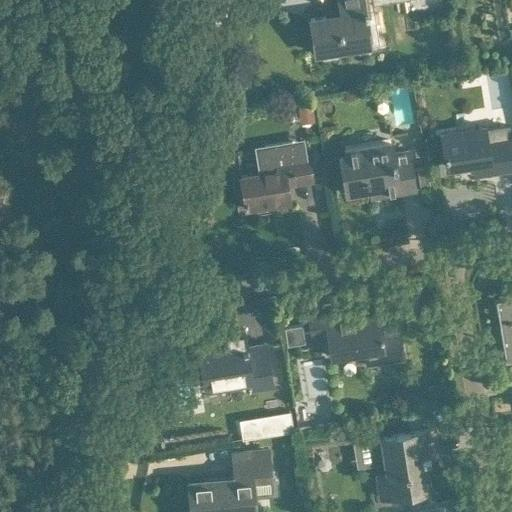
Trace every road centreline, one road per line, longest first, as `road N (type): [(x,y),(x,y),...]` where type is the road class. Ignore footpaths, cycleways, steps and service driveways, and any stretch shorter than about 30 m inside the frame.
road 1 (residential): [(146,290),(443,249)]
road 2 (residential): [(146,290),(200,0)]
road 3 (residential): [(486,511),(443,249)]
road 4 (residential): [(97,511),(146,290)]
